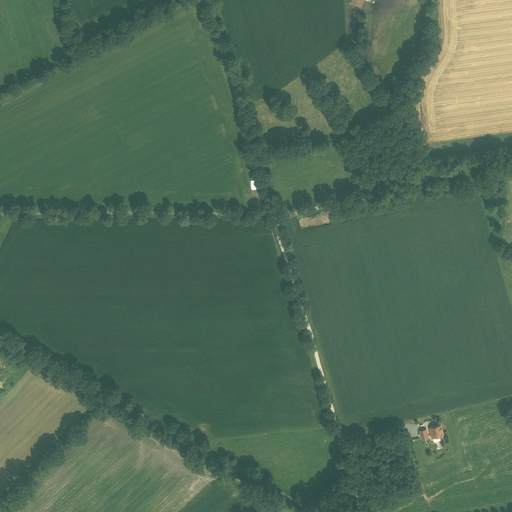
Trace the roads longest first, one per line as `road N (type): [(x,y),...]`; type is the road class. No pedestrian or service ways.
road 1 (track): [(212,0),(363,511)]
road 2 (unclassified): [(511,150),(416,159),(299,209),(0,212)]
road 3 (residential): [(0,338),(309,511)]
